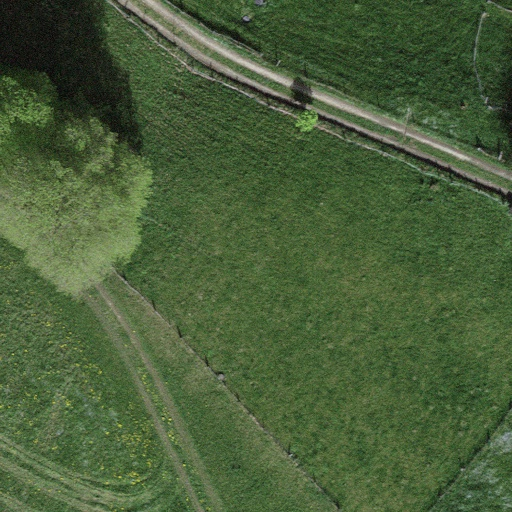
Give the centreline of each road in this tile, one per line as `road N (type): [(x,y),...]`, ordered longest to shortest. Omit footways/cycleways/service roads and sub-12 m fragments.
road 1 (track): [(132,0),(273,83),(511,187)]
road 2 (track): [(218,511),(115,316),(0,194)]
